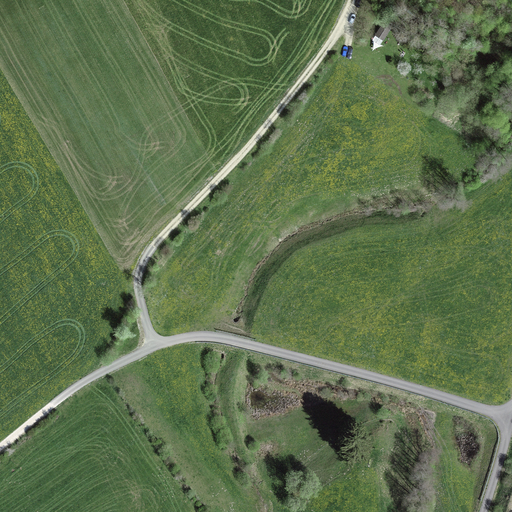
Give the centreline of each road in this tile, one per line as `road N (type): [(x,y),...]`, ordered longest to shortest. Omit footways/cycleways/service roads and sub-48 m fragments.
road 1 (unclassified): [(0,451),(76,388),(155,343),(191,335),(228,338),(511,417)]
road 2 (track): [(353,0),(342,32),(312,70),(147,252),(139,288),(155,343)]
